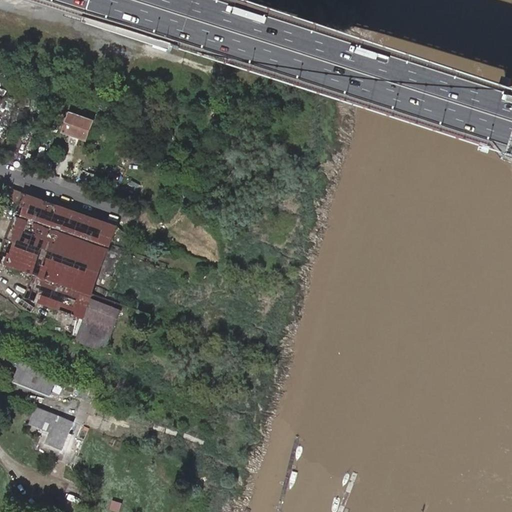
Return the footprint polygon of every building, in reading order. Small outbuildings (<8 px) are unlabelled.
[(26,71),(24,77),(32,79),(34,74),(26,71)] [(70,113),(63,133),(69,135),(80,139),(86,141),(93,121),(70,113)] [(11,133),(7,146),(19,148),(22,136),(11,133)] [(19,204),(23,193),(21,193),(13,190),(12,193),(9,200),(17,203),(19,204)] [(92,299),(117,227),(23,193),(19,204),(0,255),(0,262),(34,274),(25,298),(84,318),(86,312),(92,299)] [(10,205),(5,216),(11,218),(16,207),(10,205)] [(170,249),(164,247),(162,253),(172,257),(174,251),(170,249)] [(121,311),(92,299),(86,312),(84,318),(85,319),(80,332),(76,340),(105,352),(108,344),(116,324),(121,311)] [(51,395),(56,376),(17,366),(13,385),(51,395)] [(91,396),(92,391),(78,385),(76,390),(91,396)] [(101,394),(92,391),(91,396),(100,399),(101,394)] [(74,423),(37,407),(30,424),(51,432),(46,443),(63,450),(74,423)]
